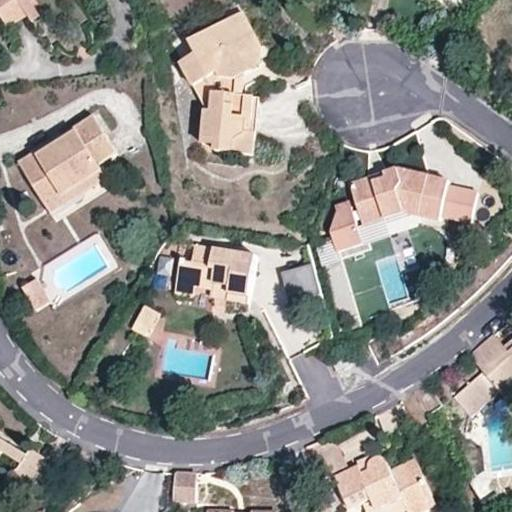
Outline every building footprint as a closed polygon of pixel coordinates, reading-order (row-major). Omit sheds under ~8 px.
[(0,0),(0,18),(7,30),(28,17),(32,23),(41,16),(29,0),(0,0)] [(243,15),(225,25),(239,54),(229,61),(238,79),(259,67),(259,47),(243,15)] [(190,43),(193,51),(200,61),(192,65),(183,69),(207,114),(205,135),(217,136),(214,154),(251,157),(257,99),(237,97),(235,97),(227,96),(227,84),(238,79),(229,61),(239,54),(225,25),(190,43)] [(193,51),(192,65),(200,61),(193,51)] [(235,97),(238,79),(227,84),(227,96),(235,97)] [(93,118),(54,143),(57,147),(39,158),(36,153),(18,165),(41,202),(57,191),(63,200),(103,175),(99,168),(117,156),(93,118)] [(203,153),(214,154),(217,136),(205,135),(203,153)] [(54,143),(36,153),(39,158),(57,147),(54,143)] [(449,189),(450,186),(399,174),(351,189),(360,215),(355,217),(350,204),(336,209),(338,216),(332,236),(339,257),(365,248),(357,226),(363,224),(365,230),(405,217),(441,225),(442,222),(449,189)] [(106,181),(103,175),(63,200),(57,191),(41,202),(50,216),(106,181)] [(480,196),(449,189),(442,222),(473,229),(480,196)] [(248,306),(255,259),(183,244),(182,247),(179,247),(177,261),(180,261),(172,296),(192,299),(194,291),(210,294),(209,300),(248,306)] [(157,277),(172,279),(175,262),(160,259),(157,277)] [(49,304),(37,282),(23,290),(36,312),(49,304)] [(160,315),(143,307),(131,330),(146,338),(160,315)] [(495,335),(476,350),(491,370),(510,354),(495,335)] [(511,352),(510,354),(491,370),(476,350),(468,358),(482,374),(481,374),(498,392),(507,402),(511,398),(511,352)] [(354,365),(350,354),(331,363),(336,373),(354,365)] [(469,417),(498,392),(481,374),(453,401),(463,413),(465,412),(469,417)] [(41,495),(56,469),(43,460),(44,458),(31,451),(28,456),(0,438),(0,458),(3,455),(20,466),(16,472),(8,476),(17,492),(27,486),(41,495)] [(307,449),(321,478),(346,467),(333,438),(307,449)] [(407,511),(433,501),(414,460),(391,471),(385,459),(374,459),(372,456),(357,463),(359,467),(335,477),(349,511),(362,506),(364,511),(407,511)] [(198,476),(175,476),(174,502),(198,503),(198,476)]
